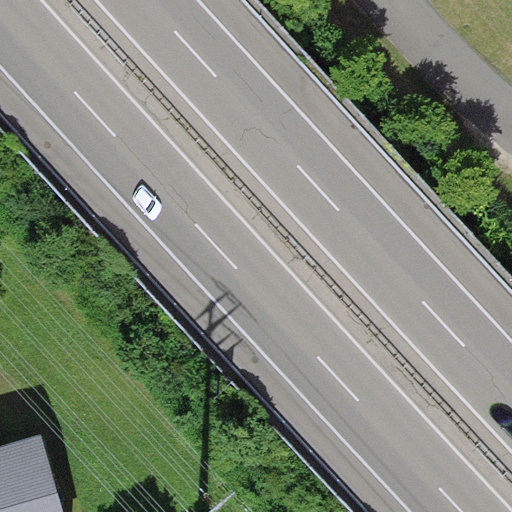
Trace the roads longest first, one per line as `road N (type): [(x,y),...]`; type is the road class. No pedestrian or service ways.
road 1 (motorway): [(0,24),(458,511)]
road 2 (motorway): [(511,397),(141,0)]
road 3 (unclassified): [(387,0),(511,121)]
